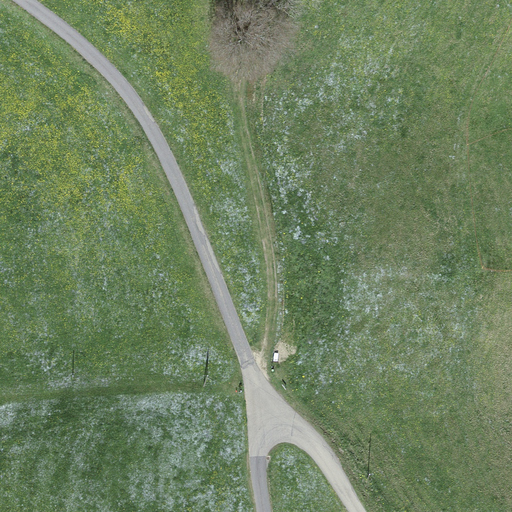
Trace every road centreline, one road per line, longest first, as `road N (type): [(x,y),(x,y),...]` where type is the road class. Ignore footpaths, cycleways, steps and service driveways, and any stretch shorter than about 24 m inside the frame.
road 1 (track): [(255,379),(269,338),(272,279),(242,92),(268,0)]
road 2 (track): [(256,411),(315,445),(357,511)]
road 3 (unclassified): [(255,379),(263,511)]
